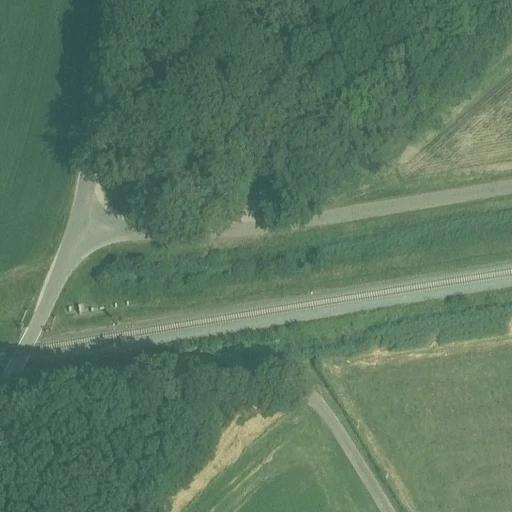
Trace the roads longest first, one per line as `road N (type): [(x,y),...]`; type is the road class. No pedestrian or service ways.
road 1 (unclassified): [(387,511),(323,411),(273,382),(0,422)]
road 2 (unclassified): [(77,233),(228,231),(511,185)]
road 3 (track): [(199,231),(233,215),(478,0)]
road 4 (unclassified): [(77,233),(128,0)]
road 5 (unclassified): [(0,387),(77,233)]
